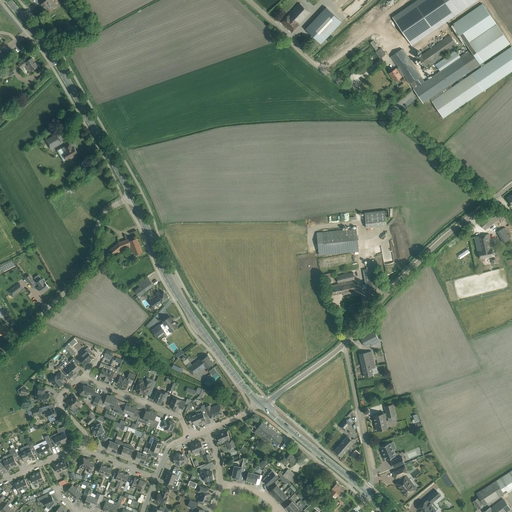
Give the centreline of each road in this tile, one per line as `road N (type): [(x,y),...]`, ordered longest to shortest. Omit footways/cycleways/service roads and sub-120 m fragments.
road 1 (unclassified): [(493,197),(320,68),(246,0)]
road 2 (secondary): [(260,403),(169,281),(132,196)]
road 3 (secondary): [(132,196),(65,75),(7,0)]
road 4 (unclassified): [(0,354),(81,275),(107,212),(132,196)]
road 5 (unclassified): [(344,339),(493,197)]
road 6 (unclassified): [(363,490),(372,481),(344,339)]
road 7 (secondary): [(363,490),(260,403)]
road 8 (residential): [(187,438),(175,415),(81,379)]
